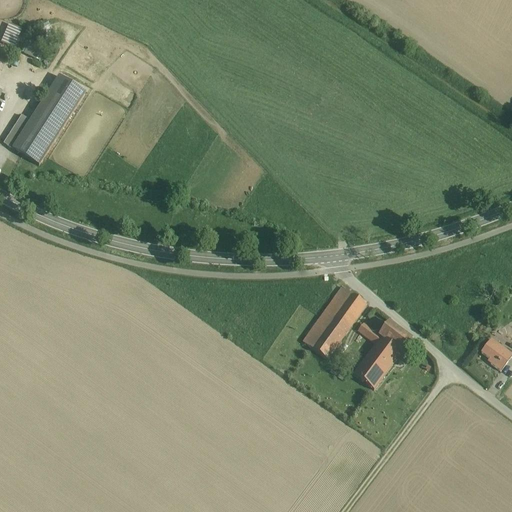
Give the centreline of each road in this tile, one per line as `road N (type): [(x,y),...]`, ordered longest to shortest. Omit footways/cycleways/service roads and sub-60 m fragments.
road 1 (tertiary): [(0,195),(70,228),(162,252),(325,257)]
road 2 (unclassified): [(325,257),(511,416)]
road 3 (tertiary): [(325,257),(411,241),(511,208)]
road 4 (track): [(454,369),(347,511)]
